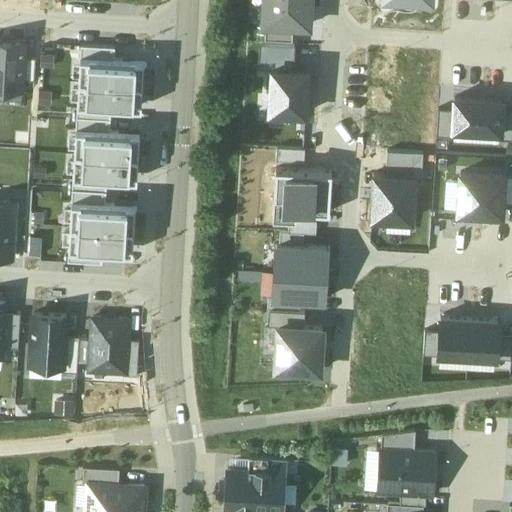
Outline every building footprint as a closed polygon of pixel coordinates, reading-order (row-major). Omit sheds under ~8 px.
[(310,28),(311,0),(264,0),(264,10),(267,10),(267,25),(291,27),(310,28)] [(291,27),(267,25),(266,40),(290,42),(291,27)] [(0,40),(0,88),(22,90),(22,80),(24,58),(25,42),(0,40)] [(295,70),(296,46),(260,44),(259,68),(271,69),(295,70)] [(81,45),(80,57),(114,59),(115,47),(81,45)] [(80,57),(79,81),(143,85),(144,61),(114,59),(80,57)] [(36,59),(24,58),(22,80),(34,81),(36,59)] [(309,71),(295,70),(271,69),(269,113),(304,115),(306,115),(309,71)] [(141,109),(143,85),(79,81),(78,105),(111,107),(141,109)] [(502,113),(502,101),(455,98),(454,111),(453,130),(500,133),(502,113)] [(76,117),(110,119),(111,107),(78,105),(76,117)] [(454,111),(439,110),(437,137),(452,138),(453,130),(454,111)] [(500,133),(500,141),(511,141),(511,114),(502,113),(500,133)] [(110,119),(76,117),(76,129),(109,131),(110,119)] [(76,129),(74,153),(138,157),(140,133),(109,131),(76,129)] [(304,150),(277,149),(277,161),(304,162),(304,150)] [(423,153),(388,151),(386,175),(414,176),(414,178),(421,178),(423,153)] [(137,181),(138,157),(74,153),(73,177),(106,179),(137,181)] [(276,168),(273,218),(296,219),(296,211),(330,213),(332,171),(276,168)] [(461,172),(458,211),(502,214),(502,202),(504,174),(461,172)] [(374,174),(372,218),(411,220),(414,178),(414,176),(386,175),(374,174)] [(511,174),(504,174),(502,202),(511,202),(511,174)] [(73,177),(72,188),(106,190),(106,179),(73,177)] [(106,190),(72,188),(71,201),(105,203),(106,190)] [(15,202),(0,200),(0,256),(12,258),(15,202)] [(71,201),(70,225),(134,228),(135,205),(105,203),(71,201)] [(289,219),(288,231),(315,234),(316,221),(289,219)] [(133,253),(134,228),(70,225),(69,249),(103,251),(133,253)] [(280,232),(280,244),(304,246),(305,233),(280,232)] [(276,244),(275,270),(326,273),(327,247),(304,246),(280,244),(276,244)] [(103,251),(69,249),(68,261),(102,263),(103,251)] [(324,299),(326,273),(275,270),(273,297),(300,298),(324,299)] [(269,309),(300,311),(300,298),(273,297),(268,296),(268,308),(269,309)] [(279,325),(304,326),(305,311),(300,311),(269,309),(268,324),(279,325)] [(20,313),(5,312),(3,347),(18,348),(20,313)] [(67,315),(33,313),(29,363),(63,366),(66,335),(67,315)] [(470,319),(441,317),(440,331),(438,353),(467,355),(470,319)] [(127,319),(91,318),(91,339),(90,363),(89,369),(125,371),(126,340),(127,319)] [(498,321),(470,319),(467,355),(496,357),(497,334),(498,321)] [(304,326),(279,325),(276,367),(320,370),(323,328),(304,326)] [(438,353),(440,331),(425,330),(424,353),(438,354),(438,353)] [(511,335),(497,334),(496,357),(495,358),(511,360),(511,338),(511,335)] [(79,336),(66,335),(63,366),(63,370),(77,371),(79,339),(79,336)] [(91,339),(79,339),(78,362),(90,363),(91,339)] [(139,341),(126,340),(125,371),(125,374),(137,374),(139,341)] [(381,447),(414,450),(415,428),(382,432),(381,447)] [(414,450),(381,447),(378,489),(400,490),(426,492),(432,492),(435,451),(414,450)] [(347,448),(333,448),(334,463),(347,463),(347,448)] [(249,456),(248,469),(284,471),(284,458),(249,456)] [(120,468),(84,465),(83,482),(88,482),(88,481),(118,483),(120,468)] [(248,469),(228,468),(225,511),(248,511),(281,511),(284,471),(248,469)] [(118,483),(88,481),(88,482),(86,511),(142,511),(144,485),(118,483)] [(425,504),(426,492),(400,490),(399,502),(423,504),(425,504)] [(422,511),(423,504),(399,502),(388,502),(386,511),(422,511)]
